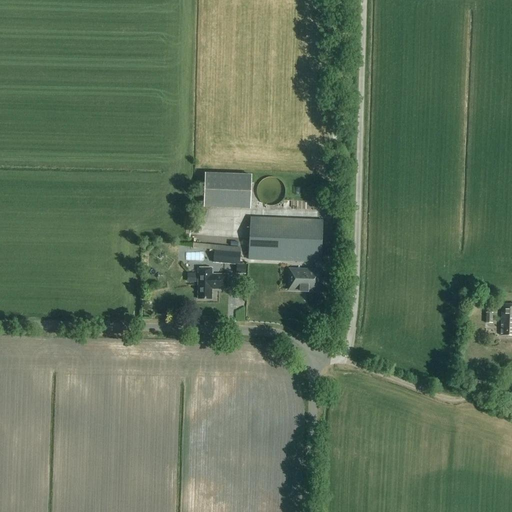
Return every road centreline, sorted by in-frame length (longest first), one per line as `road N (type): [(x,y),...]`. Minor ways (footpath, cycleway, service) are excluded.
road 1 (unclassified): [(308,356),(340,357),(355,307),(365,0)]
road 2 (unclassified): [(0,324),(251,330),(285,338),(308,356)]
road 3 (unclassified): [(308,511),(308,356)]
road 4 (track): [(340,357),(453,400)]
